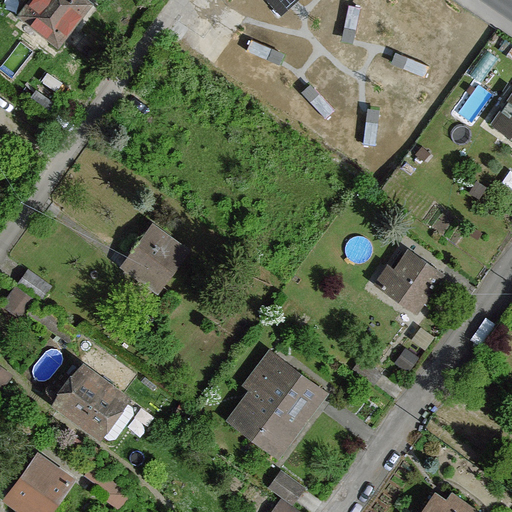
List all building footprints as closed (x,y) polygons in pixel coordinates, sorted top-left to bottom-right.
[(86,0),(33,0),(22,15),(59,43),(90,2),(86,0)] [(358,28),(360,0),(348,0),(346,27),(358,28)] [(270,43),(243,32),(238,43),(267,54),(270,43)] [(428,66),(400,55),(396,66),(424,77),(428,66)] [(325,105),(305,81),(297,89),(315,112),(325,105)] [(511,100),(496,123),(511,134),(511,100)] [(375,146),(377,116),(365,115),(363,146),(375,146)] [(153,226),(125,265),(160,291),(189,252),(153,226)] [(390,267),(379,284),(417,311),(444,274),(412,251),(396,271),(390,267)] [(52,286),(30,270),(20,285),(42,300),(52,286)] [(37,301),(17,287),(6,303),(26,317),(37,301)] [(77,330),(39,303),(32,314),(69,340),(77,330)] [(250,390),(227,421),(277,459),(325,395),(268,352),(243,385),(250,390)] [(362,358),(355,369),(376,384),(383,373),(362,358)] [(0,391),(10,377),(0,369),(0,391)] [(84,370),(60,405),(98,431),(122,398),(84,370)] [(133,407),(122,398),(98,431),(109,440),(117,439),(135,415),(133,407)] [(40,457),(10,498),(29,511),(47,511),(71,479),(40,457)] [(133,495),(94,466),(88,475),(113,494),(108,500),(121,509),(133,495)] [(304,489),(282,473),(272,486),(294,502),(304,489)] [(436,494),(422,511),(476,511),(454,495),(446,502),(436,494)] [(296,511),(280,501),(272,511),(296,511)]
